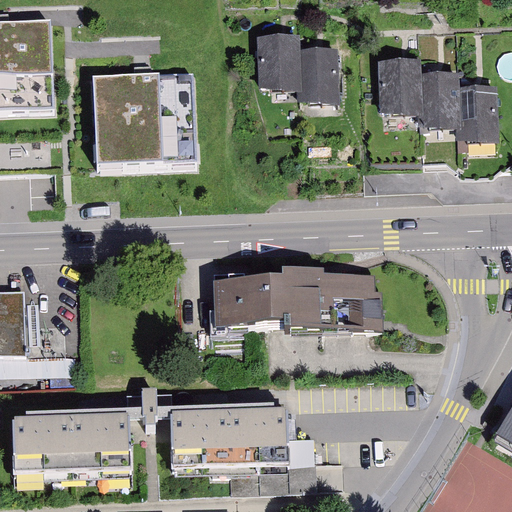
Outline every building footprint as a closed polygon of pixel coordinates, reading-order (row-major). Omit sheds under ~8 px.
[(49,34),(0,36),(0,122),(54,120),(49,34)] [(308,45),(268,46),(270,99),(309,98),(308,58),(308,45)] [(345,57),(308,58),(310,114),(347,112),(345,57)] [(431,70),(391,71),(392,125),(432,124),(431,83),(431,70)] [(469,82),(431,83),(434,140),(471,138),(470,98),(469,82)] [(193,89),(93,95),(98,182),(197,177),(193,89)] [(508,96),(470,98),(472,150),(511,149),(508,96)] [(374,281),(215,288),(217,338),(376,331),(374,281)] [(31,298),(0,299),(0,386),(82,384),(81,363),(33,364),(31,298)] [(297,419),(176,425),(178,476),(299,470),(297,419)] [(137,426),(20,431),(22,482),(140,477),(137,426)] [(511,435),(503,450),(511,455),(511,435)] [(174,456),(156,457),(156,478),(174,478),(174,456)]
